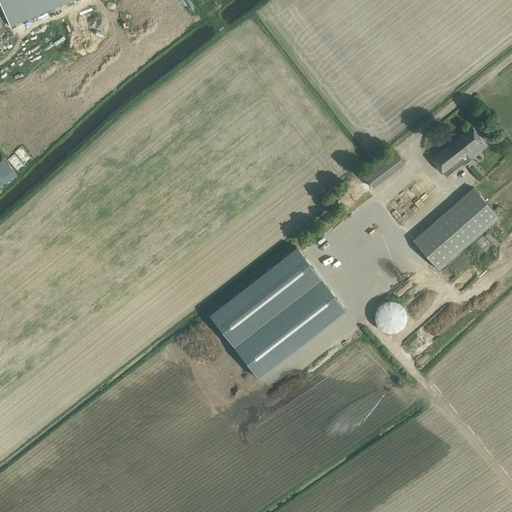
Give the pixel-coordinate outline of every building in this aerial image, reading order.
[(0,0),(0,2),(10,26),(71,0),(0,0)] [(467,152),(482,140),(472,127),(432,158),(442,172),(444,171),(447,175),(462,164),(464,166),(473,159),(467,152)] [(370,188),(402,164),(392,150),(359,175),(370,188)] [(385,200),(401,222),(438,194),(422,173),(385,200)] [(439,270),(499,217),(473,188),(412,240),(439,270)] [(378,226),(326,271),(355,304),(406,259),(378,226)] [(296,246),(209,314),(258,378),(346,310),(301,253),(296,246)] [(401,301),(374,303),(375,331),(403,330),(401,301)]
